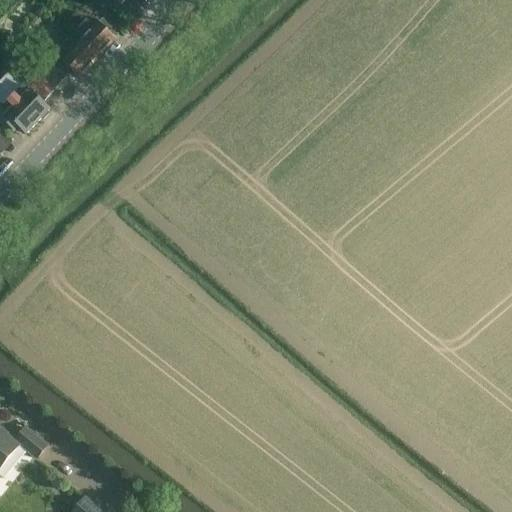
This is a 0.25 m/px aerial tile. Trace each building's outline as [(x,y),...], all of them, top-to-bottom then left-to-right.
[(65,25),(63,28),(74,37),(81,43),(99,58),(116,40),(108,32),(110,29),(102,21),(99,24),(98,24),(95,28),(87,22),(86,23),(76,14),(65,25)] [(78,80),(99,58),(74,37),(51,60),(67,75),(70,72),(78,80)] [(0,83),(0,106),(3,109),(9,114),(2,121),(12,131),(16,127),(19,130),(25,135),(41,119),(41,120),(43,121),(48,115),(47,113),(49,111),(47,110),(28,92),(24,88),(26,86),(28,84),(36,76),(34,74),(33,73),(32,75),(27,70),(29,69),(19,60),(7,72),(9,74),(0,83)] [(49,62),(39,73),(57,90),(67,79),(49,62)] [(36,76),(28,84),(46,101),(57,90),(39,73),(36,76)] [(15,441),(0,428),(0,469),(18,448),(37,463),(49,447),(25,428),(15,441)] [(138,500),(146,508),(155,497),(146,490),(138,500)] [(101,511),(85,498),(74,511),(101,511)]
